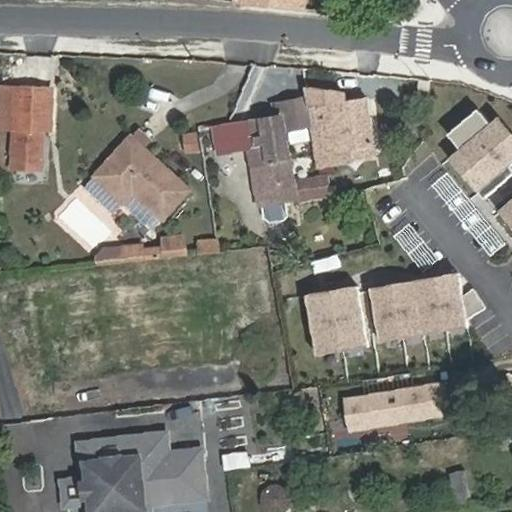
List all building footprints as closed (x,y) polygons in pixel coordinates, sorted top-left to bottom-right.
[(48,127),(48,89),(14,88),(13,127),(41,127),(48,127)] [(342,91),(302,88),(307,111),(317,109),(317,107),(344,102),(342,91)] [(372,144),(365,99),(344,102),(317,107),(317,109),(307,111),(276,116),(260,119),(266,160),(273,201),(327,192),(325,175),(291,180),(283,127),(309,123),(317,164),(334,161),(332,150),(372,144)] [(477,109),(448,135),(460,148),(448,159),(479,192),(511,162),(511,131),(496,114),(488,122),(477,109)] [(244,121),(250,162),(266,160),(260,119),(244,121)] [(229,124),(230,135),(234,165),(250,162),(244,121),(229,124)] [(229,124),(198,129),(200,139),(230,135),(229,124)] [(41,127),(13,127),(13,167),(40,167),(41,127)] [(93,176),(122,202),(133,191),(162,217),(187,188),(129,137),(93,176)] [(373,155),(372,144),(332,150),(334,161),(373,155)] [(112,213),(122,202),(93,176),(83,188),(112,213)] [(511,195),(492,212),(511,236),(511,195)] [(186,235),(163,237),(165,257),(188,255),(186,235)] [(107,250),(93,259),(94,266),(146,261),(144,246),(107,250)] [(458,275),(372,289),(381,344),(467,330),(458,275)] [(357,286),(307,295),(318,354),(368,345),(357,286)] [(444,380),(343,397),(349,432),(450,415),(444,380)] [(167,435),(106,442),(108,463),(89,465),(91,480),(86,480),(80,481),(83,503),(88,502),(93,502),(94,511),(130,511),(146,510),(145,504),(150,504),(173,501),(172,495),(206,491),(201,452),(169,456),(167,435)] [(108,463),(106,442),(81,445),(86,480),(91,480),(89,465),(108,463)] [(470,502),(465,472),(450,474),(455,505),(470,502)] [(83,503),(80,481),(65,483),(68,505),(83,503)] [(283,511),(287,511),(292,505),(293,497),(290,490),(284,486),(277,484),(270,486),(265,491),(263,499),(265,508),(270,511),(283,511)] [(207,497),(206,491),(172,495),(173,501),(207,497)] [(151,511),(150,504),(145,504),(146,510),(130,511),(94,511),(93,502),(88,502),(89,511),(151,511)]
